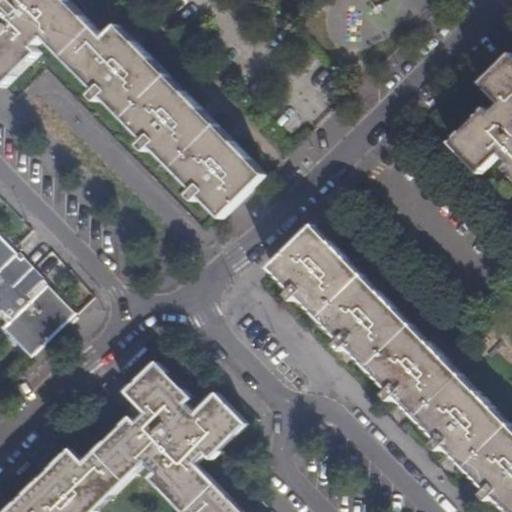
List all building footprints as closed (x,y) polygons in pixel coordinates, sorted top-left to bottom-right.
[(0,0),(0,80),(8,89),(44,54),(39,49),(48,41),(68,61),(78,71),(89,83),(98,91),(100,93),(95,98),(101,104),(106,99),(148,142),(144,147),(150,152),(154,148),(158,152),(166,160),(187,182),(195,191),(198,193),(193,197),(199,203),(203,198),(224,220),(269,176),(236,142),(208,114),(137,42),(122,27),(108,40),(97,29),(74,5),(68,0),(0,0)] [(511,59),(485,85),(506,106),(495,116),(489,110),(454,144),(485,176),(505,156),(511,162),(511,167),(508,171),(511,174),(511,59)] [(511,422),(318,225),(274,269),(285,281),(295,290),(297,292),(292,297),(298,302),(302,298),(335,330),(343,339),(346,342),(341,347),(347,352),(351,348),(394,392),(390,396),(395,402),(400,398),(404,402),(412,410),(443,442),(438,446),(444,452),(449,448),(453,451),(461,460),(481,480),(490,489),(491,491),(487,495),(493,502),(498,497),(511,511),(511,422)] [(0,322),(35,358),(79,315),(50,286),(36,301),(31,296),(48,280),(27,259),(23,262),(18,257),(20,255),(0,234),(0,322)] [(76,450),(63,464),(47,480),(13,511),(104,511),(152,466),(160,474),(154,480),(185,511),(247,511),(243,508),(233,497),(222,485),(202,465),(211,456),(216,462),(252,425),(222,394),(201,414),(193,405),(198,399),(162,363),(130,394),(150,414),(141,423),(136,418),(135,419),(89,463),(76,450)]
